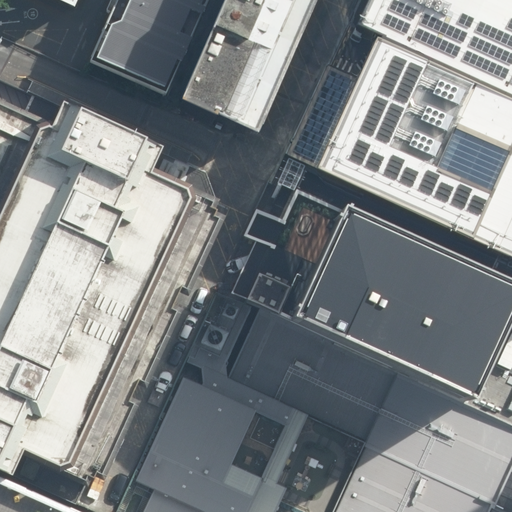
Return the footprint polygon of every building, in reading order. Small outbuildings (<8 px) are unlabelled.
[(107,0),(78,65),(176,108),(224,0),(107,0)] [(326,0),(230,0),(184,102),(264,138),(326,0)] [(496,256),(511,262),(511,0),(364,0),(355,20),(373,28),(308,171),(496,256)] [(25,112),(0,100),(0,467),(9,472),(15,459),(19,450),(66,471),(99,485),(228,205),(215,199),(201,165),(165,148),(56,99),(35,89),(30,102),(25,112)] [(486,279),(496,256),(308,171),(290,163),(279,187),(331,209),(486,279)] [(331,209),(279,187),(265,218),(257,214),(251,226),(246,238),(254,241),(231,293),(244,299),(242,304),(258,312),(280,322),(331,209)] [(510,289),(486,279),(331,209),(280,322),(459,402),(510,289)] [(511,262),(496,256),(486,279),(510,289),(459,402),(511,426),(511,262)] [(495,511),(511,474),(511,426),(459,402),(280,322),(258,312),(226,380),(291,411),(306,418),(365,446),(335,511),(495,511)] [(155,488),(143,511),(274,511),(286,487),(276,482),(306,418),(291,411),(261,476),(232,463),(256,412),(183,378),(137,481),(155,488)] [(82,511),(0,473),(0,511),(82,511)]
